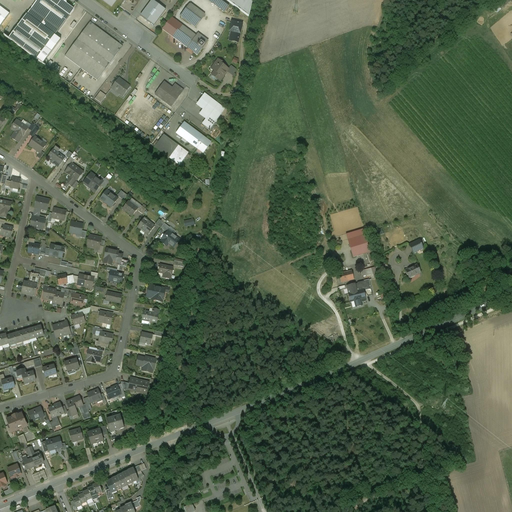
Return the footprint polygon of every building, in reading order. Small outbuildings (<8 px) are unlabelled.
[(58,0),(36,0),(30,9),(59,30),(73,10),(65,5),(66,2),(63,0),(59,0),(58,0)] [(252,0),(232,0),(249,13),(252,0)] [(232,9),(225,4),(220,11),(226,16),(232,9)] [(204,16),(189,5),(180,17),(195,27),(204,16)] [(12,17),(0,7),(0,26),(3,29),(12,17)] [(30,9),(26,14),(54,35),(59,30),(30,9)] [(26,14),(17,27),(45,47),(54,35),(26,14)] [(122,46),(90,22),(64,56),(97,80),(122,46)] [(238,43),(242,25),(232,23),(230,31),(234,33),(232,41),(238,43)] [(206,42),(181,25),(172,37),(197,55),(206,42)] [(45,47),(17,27),(8,38),(36,59),(45,47)] [(224,64),(218,59),(215,63),(216,65),(212,69),(215,71),(212,74),(219,81),(228,69),(224,66),(224,64)] [(130,87),(119,79),(113,87),(116,90),(115,91),(123,96),(130,87)] [(172,88),(163,82),(155,94),(171,106),(183,90),(174,84),(172,88)] [(100,92),(95,99),(101,103),(106,96),(100,92)] [(224,109),(204,94),(196,104),(204,109),(200,114),(206,119),(203,123),(209,129),(224,109)] [(11,109),(6,116),(11,119),(16,112),(11,109)] [(28,128),(16,120),(13,125),(18,128),(11,138),(18,143),(23,136),(28,128)] [(210,141),(184,123),(176,133),(201,152),(210,141)] [(32,132),(30,135),(33,137),(39,129),(36,127),(32,132)] [(182,150),(163,135),(154,147),(174,161),(182,150)] [(46,145),(35,137),(29,145),(40,153),(41,152),(46,145)] [(60,150),(55,147),(54,149),(53,149),(48,156),(55,162),(53,164),(57,168),(59,165),(60,165),(65,158),(58,152),(60,150)] [(188,154),(182,150),(174,161),(179,165),(188,154)] [(75,160),(70,157),(69,159),(66,163),(70,166),(72,164),(75,160)] [(72,164),(70,166),(65,173),(68,175),(76,181),(76,182),(83,172),(72,164)] [(102,182),(91,173),(83,184),(87,187),(88,186),(96,192),(100,186),(103,182),(102,182)] [(76,181),(68,175),(66,177),(66,179),(68,180),(67,182),(67,183),(69,185),(70,185),(72,186),(71,187),(75,189),(78,184),(75,182),(76,181)] [(21,180),(12,178),(11,182),(10,187),(19,188),(21,180)] [(105,179),(102,182),(103,182),(100,186),(104,189),(109,182),(105,179)] [(107,190),(100,200),(104,203),(105,202),(111,207),(111,208),(118,199),(107,190)] [(127,196),(122,192),(118,197),(124,201),(127,196)] [(49,200),(37,198),(35,208),(41,209),(47,211),(49,200)] [(0,200),(0,210),(4,211),(3,217),(7,217),(8,212),(9,212),(11,203),(0,200)] [(128,201),(123,209),(132,216),(138,209),(128,201)] [(146,210),(141,206),(138,211),(142,214),(146,210)] [(66,211),(54,209),(53,214),(52,218),(64,221),(66,211)] [(33,217),(31,227),(43,230),(45,219),(39,218),(33,217)] [(154,226),(144,218),(137,228),(148,235),(154,226)] [(164,223),(159,220),(155,224),(161,228),(164,223)] [(77,223),(71,222),(69,233),(81,236),(82,231),(83,225),(77,224),(77,223)] [(169,227),(164,223),(161,228),(166,232),(169,227)] [(13,228),(3,226),(2,229),(1,229),(0,234),(5,235),(4,236),(11,238),(13,228)] [(179,240),(168,231),(162,239),(160,242),(164,245),(166,242),(174,248),(179,240)] [(370,252),(365,235),(347,240),(353,258),(370,252)] [(102,238),(89,236),(87,246),(99,249),(100,246),(102,238)] [(40,246),(34,245),(35,240),(28,238),(27,244),(29,245),(28,253),(38,255),(40,246)] [(419,240),(409,245),(413,254),(423,249),(419,240)] [(64,248),(51,245),(50,251),(49,256),(49,255),(57,257),(62,258),(64,248)] [(118,251),(107,249),(104,258),(105,259),(104,263),(109,265),(110,260),(116,261),(117,256),(118,251)] [(374,255),(367,257),(369,263),(376,261),(374,255)] [(173,268),(160,265),(159,272),(166,274),(165,279),(170,280),(171,276),(172,276),(173,268)] [(417,265),(405,270),(408,278),(420,273),(417,265)] [(351,270),(338,273),(340,283),(354,280),(351,270)] [(116,273),(110,272),(108,281),(119,283),(120,281),(122,281),(123,274),(116,273)] [(33,274),(31,273),(29,281),(32,282),(31,284),(37,285),(39,276),(39,275),(33,274)] [(73,276),(66,277),(66,275),(57,277),(59,285),(67,284),(67,285),(75,283),(73,276)] [(87,277),(79,275),(79,277),(78,283),(77,285),(85,287),(87,277)] [(90,277),(87,277),(85,287),(92,288),(94,278),(90,277)] [(369,280),(347,286),(349,294),(351,302),(365,298),(363,291),(371,289),(369,280)] [(32,282),(29,281),(29,284),(24,282),(21,293),(35,296),(37,285),(31,284),(32,282)] [(165,289),(149,286),(147,297),(152,298),(152,300),(156,301),(159,299),(163,300),(163,299),(164,298),(165,295),(164,295),(164,292),(168,293),(169,289),(165,288),(165,289)] [(48,289),(46,288),(45,292),(44,299),(54,301),(56,293),(56,290),(48,289)] [(122,296),(107,292),(105,300),(120,304),(122,296)] [(63,294),(56,293),(54,301),(53,303),(54,303),(54,301),(57,302),(57,304),(62,305),(63,297),(64,294),(63,294)] [(75,295),(73,294),(72,297),(71,304),(83,306),(85,297),(75,295)] [(152,313),(144,312),(142,320),(148,321),(156,323),(159,311),(153,309),(152,313)] [(109,314),(100,312),(98,321),(102,322),(102,323),(110,325),(113,314),(109,313),(109,314)] [(80,314),(72,317),(74,325),(85,322),(83,315),(82,314),(80,314)] [(67,322),(63,323),(63,324),(60,325),(63,336),(69,334),(70,334),(68,327),(67,322)] [(60,325),(57,326),(57,325),(52,326),(54,333),(56,338),(58,338),(63,336),(60,325)] [(41,326),(33,329),(36,337),(43,335),(42,331),(41,326)] [(33,329),(26,331),(29,339),(36,337),(33,329)] [(26,331),(20,333),(22,341),(29,339),(26,331)] [(102,333),(100,332),(98,342),(101,343),(100,347),(107,348),(109,342),(112,342),(113,335),(102,333)] [(20,333),(13,335),(15,343),(22,341),(20,333)] [(153,335),(142,333),(139,343),(140,343),(140,342),(145,343),(145,345),(146,345),(150,346),(153,335)] [(6,335),(0,336),(0,339),(1,345),(8,343),(6,337),(6,335)] [(13,335),(6,337),(8,343),(9,345),(15,343),(13,335)] [(78,347),(72,349),(74,356),(80,354),(78,347)] [(98,352),(88,350),(86,360),(87,360),(86,362),(87,362),(87,361),(92,362),(92,363),(93,361),(100,363),(102,354),(102,353),(98,352)] [(155,360),(145,357),(145,359),(138,357),(136,365),(142,367),(142,366),(145,367),(144,372),(152,373),(153,367),(154,368),(156,361),(156,360),(155,360)] [(40,358),(33,360),(34,365),(35,368),(42,366),(40,358)] [(76,360),(65,363),(67,372),(75,369),(79,368),(76,360)] [(54,365),(42,369),(45,378),(48,377),(49,377),(49,376),(56,374),(56,375),(57,375),(54,365)] [(14,375),(11,367),(8,368),(12,379),(14,383),(17,382),(14,375)] [(25,370),(16,372),(19,379),(22,378),(22,375),(26,374),(25,370)] [(26,374),(22,375),(22,378),(24,384),(36,381),(33,372),(26,374)] [(3,375),(0,375),(0,382),(1,382),(4,391),(15,387),(14,383),(12,379),(5,381),(3,375)] [(149,383),(134,379),(130,378),(129,384),(128,390),(135,391),(135,392),(136,393),(136,392),(146,394),(149,383)] [(129,384),(122,382),(121,383),(122,388),(125,391),(128,391),(128,390),(129,384)] [(117,386),(113,387),(114,388),(106,391),(109,400),(118,396),(117,395),(120,394),(120,393),(119,390),(117,386)] [(98,390),(87,394),(91,404),(101,399),(102,399),(100,395),(98,390)] [(79,397),(69,401),(72,409),(75,408),(83,405),(79,397)] [(75,408),(72,409),(69,401),(66,402),(72,416),(77,414),(75,408)] [(56,405),(48,409),(52,418),(57,417),(60,415),(60,416),(61,415),(60,414),(64,412),(64,413),(62,407),(60,403),(56,404),(56,405)] [(40,408),(28,412),(32,421),(39,418),(40,422),(44,420),(45,422),(45,421),(43,417),(44,416),(43,413),(41,410),(41,411),(40,408)] [(21,414),(17,415),(17,414),(12,416),(13,417),(7,420),(9,426),(8,426),(11,431),(11,433),(27,426),(25,421),(24,421),(21,414)] [(116,417),(107,419),(110,432),(124,428),(120,415),(116,417)] [(57,417),(52,418),(51,418),(52,422),(55,427),(60,425),(57,417)] [(141,417),(139,420),(137,419),(136,420),(135,419),(133,421),(133,422),(130,423),(133,431),(138,430),(137,429),(140,427),(141,428),(147,422),(141,417)] [(80,429),(69,432),(72,443),(77,442),(77,441),(83,439),(80,429)] [(101,429),(88,433),(91,445),(91,444),(102,440),(103,441),(101,436),(104,435),(103,429),(101,429)] [(23,434),(17,437),(21,446),(27,444),(23,434)] [(59,438),(46,442),(48,449),(43,450),(44,453),(62,447),(61,445),(59,438)] [(34,454),(31,447),(26,449),(30,459),(36,457),(34,454)] [(28,460),(23,462),(27,470),(37,466),(40,465),(44,464),(40,455),(38,452),(34,454),(36,457),(30,459),(28,460)] [(144,464),(133,468),(133,469),(136,476),(142,474),(141,471),(146,469),(144,464)] [(17,465),(7,469),(11,478),(15,477),(15,478),(18,477),(18,476),(21,474),(17,465)] [(133,469),(128,471),(132,482),(138,480),(136,476),(133,469)] [(44,470),(33,475),(36,483),(47,479),(44,470)] [(128,471),(122,474),(123,474),(127,485),(133,483),(132,482),(128,471)] [(123,474),(117,477),(122,488),(127,485),(123,474)] [(117,477),(112,479),(112,480),(116,491),(122,488),(117,477)] [(112,480),(106,482),(109,490),(111,493),(117,491),(116,491),(112,480)] [(98,483),(96,484),(92,486),(93,487),(96,494),(101,491),(98,483)] [(93,487),(88,489),(88,490),(91,497),(92,498),(93,501),(97,499),(96,496),(97,496),(96,494),(93,487)] [(88,490),(83,493),(83,494),(86,500),(86,501),(92,498),(91,497),(88,490)] [(83,494),(78,496),(78,497),(81,504),(87,502),(86,501),(86,500),(83,494)] [(78,497),(73,500),(73,501),(76,508),(82,505),(81,504),(78,497)] [(138,501),(132,503),(135,509),(140,507),(138,503),(140,502),(141,499),(140,497),(137,499),(138,501)]
